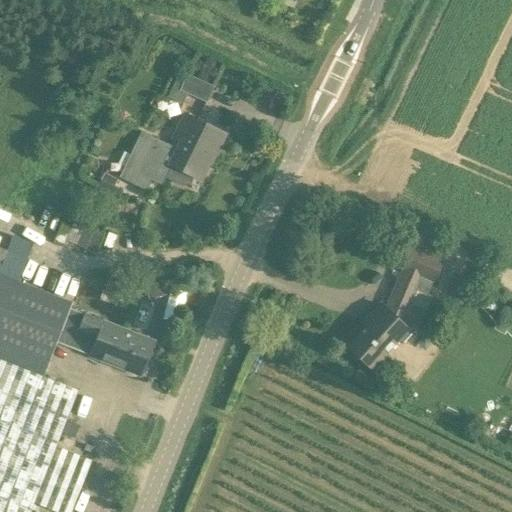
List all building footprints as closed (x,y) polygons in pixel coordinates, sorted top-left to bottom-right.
[(213,87),(186,75),(183,82),(175,79),(167,98),(182,105),(186,95),(206,104),(213,87)] [(171,148),(171,149),(177,152),(170,166),(170,167),(199,181),(211,158),(213,160),(225,136),(184,116),(172,140),(175,141),(171,148)] [(171,148),(141,134),(119,178),(143,190),(148,179),(161,186),(170,167),(170,166),(177,152),(171,149),(171,148)] [(97,186),(110,192),(113,186),(116,179),(103,173),(97,186)] [(96,247),(98,231),(70,228),(68,244),(96,247)] [(72,304),(17,282),(31,245),(11,237),(6,252),(0,249),(0,511),(31,511),(34,504),(54,511),(72,511),(91,461),(56,447),(61,434),(62,433),(77,391),(43,378),(56,344),(88,357),(140,378),(154,342),(102,322),(102,321),(70,309),(72,304)] [(384,308),(411,334),(420,325),(426,310),(431,297),(426,295),(432,283),(434,284),(444,260),(393,240),(382,263),(400,270),(384,308)] [(460,298),(467,283),(453,278),(447,293),(460,298)] [(385,354),(399,339),(402,343),(411,334),(384,308),(380,305),(362,325),(365,328),(346,349),(374,374),(389,358),(385,354)] [(79,425),(66,421),(62,433),(61,434),(74,438),(79,425)]
